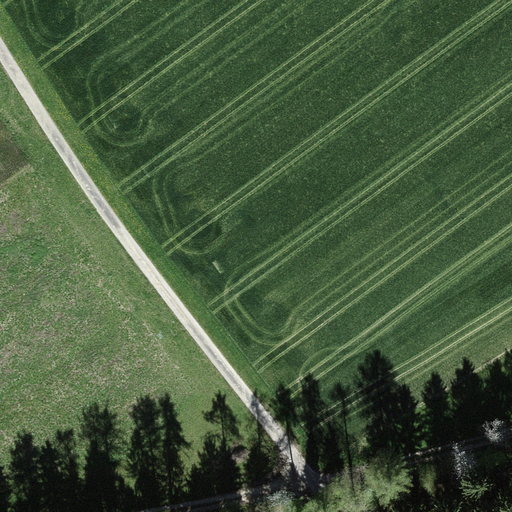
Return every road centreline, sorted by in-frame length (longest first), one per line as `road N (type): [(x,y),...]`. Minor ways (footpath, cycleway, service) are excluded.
road 1 (track): [(0,51),(106,216),(335,511)]
road 2 (track): [(168,511),(511,436)]
